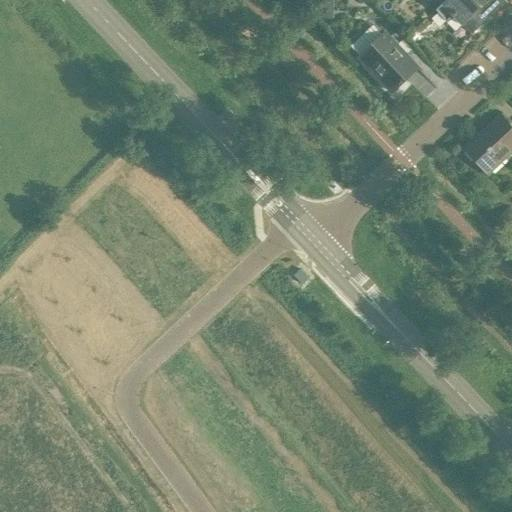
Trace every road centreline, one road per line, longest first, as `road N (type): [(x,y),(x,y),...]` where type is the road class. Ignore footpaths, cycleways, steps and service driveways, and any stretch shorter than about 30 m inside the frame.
road 1 (tertiary): [(308,238),(85,0)]
road 2 (tertiary): [(511,451),(308,238)]
road 3 (residential): [(308,238),(511,57)]
